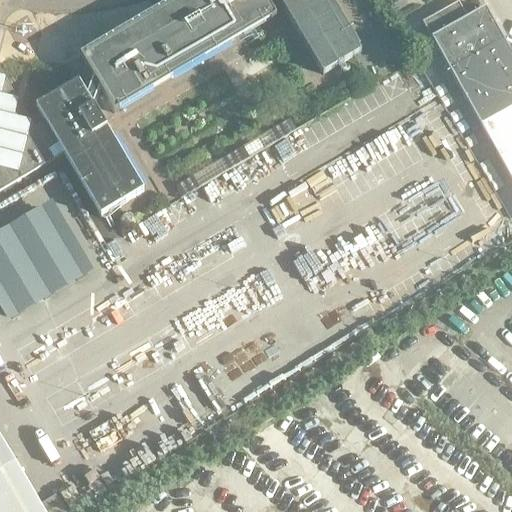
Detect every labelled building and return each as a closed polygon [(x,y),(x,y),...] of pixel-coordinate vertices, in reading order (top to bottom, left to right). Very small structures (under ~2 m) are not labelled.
[(175,0),(80,57),(88,70),(83,72),(89,82),(93,80),(87,97),(78,83),(36,108),(44,122),(34,128),(0,70),(0,192),(63,155),(101,218),(144,193),(93,108),(100,90),(114,115),(277,19),(265,0),(277,0),(323,76),(361,53),(329,0),(175,0)] [(511,181),(511,54),(487,9),(448,31),(440,15),(424,24),(511,181)] [(75,72),(82,68),(78,62),(72,66),(75,72)] [(201,210),(217,200),(211,189),(194,199),(201,210)] [(0,306),(8,321),(94,274),(55,202),(0,231),(0,306)] [(0,511),(41,511),(0,441),(0,511)]
